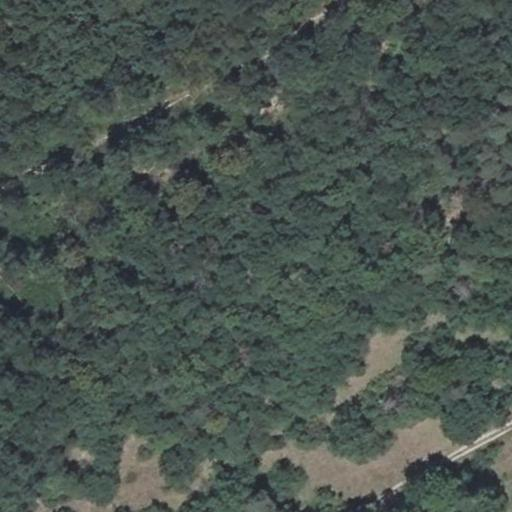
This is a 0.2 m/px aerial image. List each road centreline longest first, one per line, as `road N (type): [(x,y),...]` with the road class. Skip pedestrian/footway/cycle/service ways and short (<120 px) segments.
road 1 (track): [(356,0),(0,198)]
road 2 (track): [(511,426),(354,511)]
